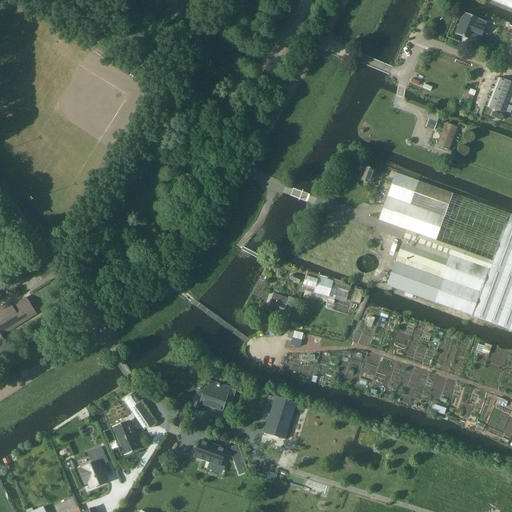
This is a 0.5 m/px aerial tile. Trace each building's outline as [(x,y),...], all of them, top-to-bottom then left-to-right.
[(484,28),(487,22),(464,13),(456,34),(463,37),(461,43),(476,49),(481,35),(482,36),(485,28),(484,28)] [(433,61),(467,71),(470,62),(436,51),(433,61)] [(490,107),(503,112),(509,115),(511,107),(511,83),(501,79),(490,107)] [(437,123),(429,120),(427,127),(435,130),(437,123)] [(438,146),(449,150),(458,128),(447,124),(438,146)] [(370,184),(373,176),(381,179),(383,173),(363,166),(358,180),(370,184)] [(492,261),(509,214),(396,173),(378,221),(407,231),(492,261)] [(492,261),(407,231),(387,285),(472,316),(511,329),(511,215),(509,214),(492,261)] [(290,275),(289,278),(291,280),(299,284),(301,277),(293,274),(290,275)] [(306,277),(304,285),(315,288),(317,280),(306,277)] [(315,288),(314,293),(329,297),(330,294),(332,286),(333,281),(318,277),(317,279),(317,280),(315,288)] [(332,286),(330,294),(346,299),(349,290),(332,286)] [(292,307),(295,300),(289,297),(288,299),(272,294),(267,309),(289,317),(292,307)] [(1,337),(22,323),(37,314),(26,298),(12,307),(9,302),(0,308),(0,353),(9,348),(1,337)] [(291,344),(300,346),(304,332),(295,330),(291,344)] [(485,344),(482,353),(489,355),(492,346),(485,344)] [(200,405),(198,411),(219,418),(229,389),(210,383),(208,391),(205,390),(200,405)] [(275,396),(264,433),(285,439),(296,402),(275,396)] [(499,398),(497,404),(506,408),(508,401),(499,398)] [(140,403),(133,407),(148,430),(155,425),(140,403)] [(435,405),(433,411),(444,415),(446,409),(435,405)] [(128,422),(113,428),(125,454),(139,448),(128,422)] [(200,440),(194,457),(220,466),(226,450),(200,440)] [(238,444),(229,447),(238,472),(247,469),(238,444)] [(83,469),(80,471),(85,483),(91,481),(94,487),(107,482),(100,465),(107,462),(101,447),(93,451),(97,460),(92,463),(92,464),(83,468),(83,469)] [(8,457),(3,459),(8,470),(13,467),(8,457)] [(268,471),(266,478),(273,480),(275,473),(268,471)] [(74,498),(55,506),(58,511),(69,511),(78,508),(74,498)]
